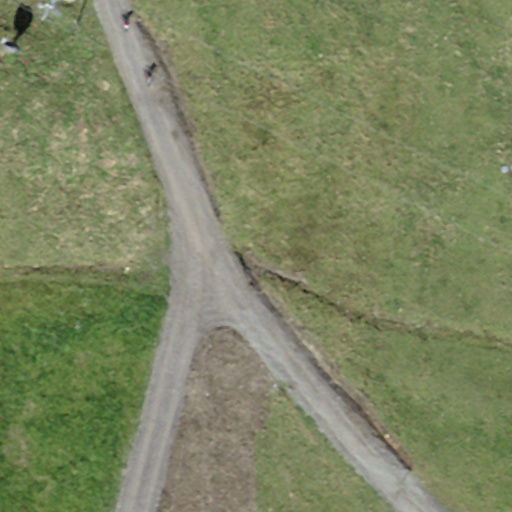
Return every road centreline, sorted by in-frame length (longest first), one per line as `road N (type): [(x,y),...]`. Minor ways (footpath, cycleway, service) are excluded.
road 1 (track): [(110,0),(211,269),(406,511)]
road 2 (track): [(135,511),(211,269)]
